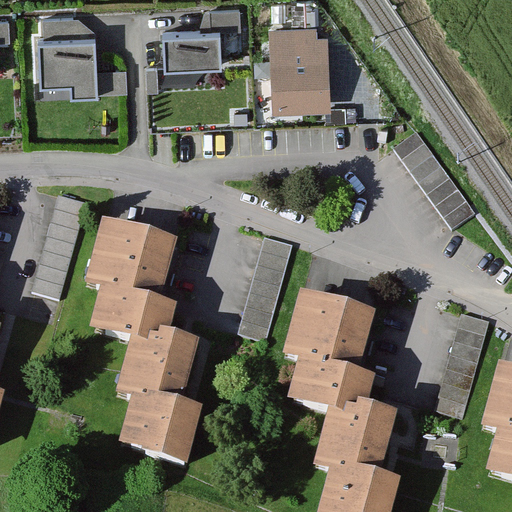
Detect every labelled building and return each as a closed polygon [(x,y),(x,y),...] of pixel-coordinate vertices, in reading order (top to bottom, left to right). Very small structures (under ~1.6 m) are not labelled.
[(202,12),(197,29),(159,30),(160,69),(222,68),(222,32),(238,32),(237,11),(202,12)] [(93,37),(85,38),(73,18),(42,20),(43,39),(36,39),(38,85),(70,84),(70,96),(125,94),(124,71),(95,72),(93,37)] [(317,29),(269,30),(271,114),(329,112),(328,38),(317,38),(317,29)] [(414,138),(392,154),(450,233),(472,217),(414,138)] [(57,303),(82,205),(54,198),(29,296),(57,303)] [(179,249),(105,227),(85,293),(103,298),(92,337),(132,348),(116,403),(135,409),(122,453),(144,459),(143,462),(187,474),(203,418),(181,412),(199,350),(172,342),(179,316),(161,311),(179,249)] [(259,347),(289,250),(261,242),(231,339),(259,347)] [(376,321),(302,299),(283,365),(300,370),(289,409),(329,420),(313,475),(332,481),(322,511),(393,511),(400,490),(379,484),(397,422),(369,414),(377,388),(358,383),(376,321)] [(457,425),(486,328),(459,320),(430,417),(457,425)] [(511,511),(511,376),(500,373),(481,439),(499,444),(487,483),(511,489),(511,511)]
